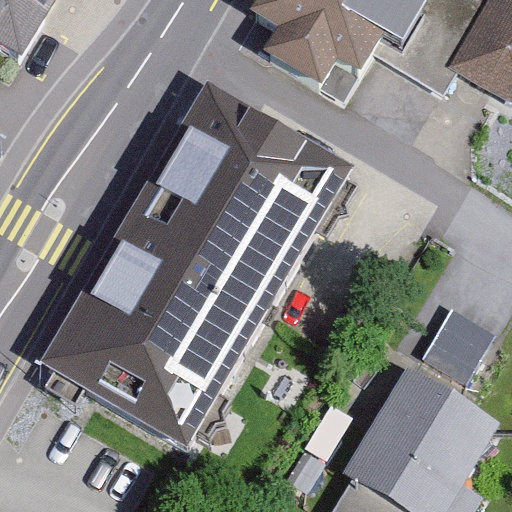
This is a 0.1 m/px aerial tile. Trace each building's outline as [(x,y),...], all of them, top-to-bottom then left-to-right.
[(34,29),(51,0),(0,0),(0,57),(12,65),(34,29)] [(279,40),(264,64),(313,93),(327,69),(351,83),(368,55),(399,0),(262,0),(249,22),(279,40)] [(491,0),(399,0),(368,55),(437,96),(451,71),(493,1),(491,0)] [(511,0),(493,0),(493,1),(451,71),(485,91),(504,102),(511,100),(511,0)] [(342,184),(204,102),(43,372),(181,455),(217,393),(230,401),(238,387),(226,380),(262,318),(342,184)] [(454,314),(425,363),(467,387),(495,337),(454,314)] [(334,511),(436,511),(482,435),(406,391),(334,511)]
